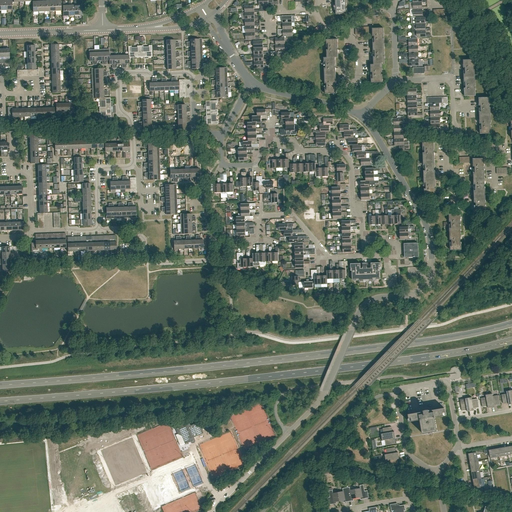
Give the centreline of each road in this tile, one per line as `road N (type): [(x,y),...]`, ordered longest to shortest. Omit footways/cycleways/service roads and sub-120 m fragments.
road 1 (unclassified): [(210,511),(320,400),(360,309),(379,297),(412,296),(431,276),(426,225),(360,113)]
road 2 (primary): [(511,323),(415,343),(0,384)]
road 3 (primary): [(0,400),(319,372),(511,341)]
road 4 (residential): [(133,167),(130,118),(119,110),(123,73),(187,73),(196,130),(222,134)]
road 5 (residential): [(262,511),(369,402),(396,393)]
road 6 (residential): [(363,239),(351,162),(342,150),(303,151),(290,139),(272,139)]
road 7 (residential): [(31,231),(29,177),(12,167),(3,94)]
road 8 (residential): [(459,147),(452,81),(396,80)]
